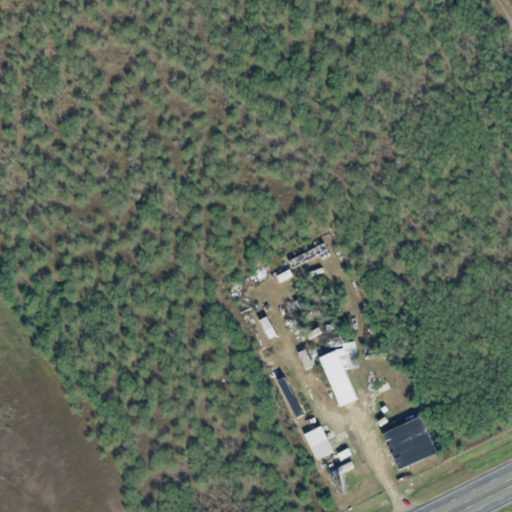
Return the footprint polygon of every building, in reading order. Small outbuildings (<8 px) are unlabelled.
[(325,251),(322,245),(312,249),(315,256),(325,251)] [(247,319),(261,348),(278,340),(264,309),(247,319)] [(354,400),(343,371),(361,364),(352,342),(341,346),(342,348),(318,357),(336,407),(354,400)] [(298,348),(305,367),(311,365),(304,346),(298,348)] [(368,387),(372,396),(378,393),(373,384),(368,387)] [(362,394),(368,409),(373,407),(367,392),(362,394)] [(396,421),(404,437),(423,429),(415,412),(396,421)] [(305,431),(319,459),(336,450),(322,422),(305,431)] [(404,452),(413,471),(427,463),(418,445),(404,452)] [(312,469),(316,476),(357,453),(352,446),(312,469)] [(340,490),(345,501),(378,485),(373,475),(340,490)]
